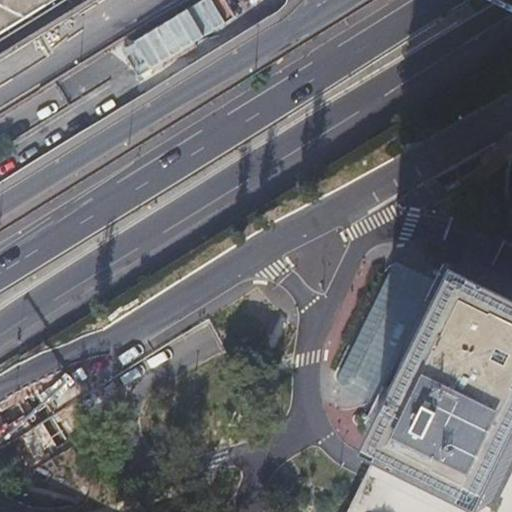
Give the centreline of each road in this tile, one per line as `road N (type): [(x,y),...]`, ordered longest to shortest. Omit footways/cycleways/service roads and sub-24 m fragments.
road 1 (secondary): [(0,428),(511,109)]
road 2 (secondary): [(511,97),(0,412)]
road 3 (primary): [(0,322),(511,8)]
road 4 (primary): [(331,0),(0,202)]
road 5 (unknown): [(155,0),(0,91)]
